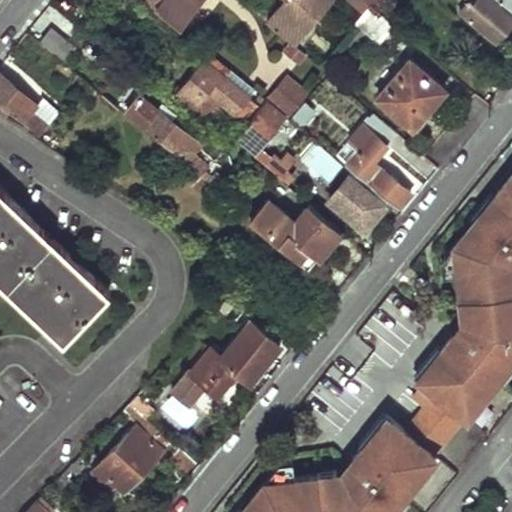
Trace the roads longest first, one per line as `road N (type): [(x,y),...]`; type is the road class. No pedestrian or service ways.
road 1 (residential): [(511,108),(184,511)]
road 2 (residential): [(0,476),(149,326),(171,277),(164,253),(143,231),(0,140)]
